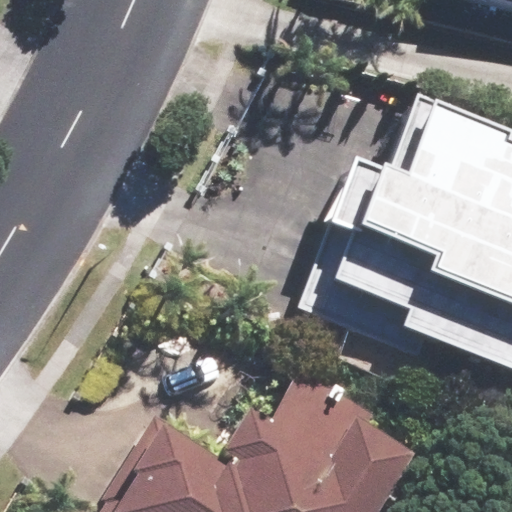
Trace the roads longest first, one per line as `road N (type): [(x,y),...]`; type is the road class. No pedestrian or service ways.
road 1 (unknown): [(221,0),(511,75)]
road 2 (residential): [(0,227),(90,86),(124,0)]
